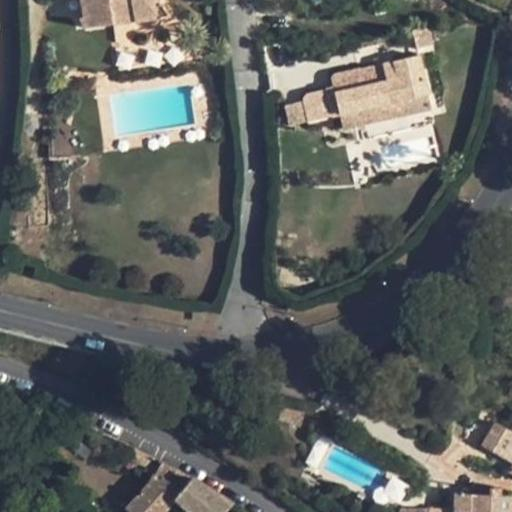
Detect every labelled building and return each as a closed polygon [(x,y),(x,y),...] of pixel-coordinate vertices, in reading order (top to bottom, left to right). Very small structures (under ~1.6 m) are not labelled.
[(166,12),(162,0),(77,0),(86,34),(166,12)] [(430,27),(412,30),(417,48),(434,45),(430,27)] [(428,94),(419,55),(392,61),(392,62),(360,70),(360,69),(336,74),(334,75),(333,75),(333,77),(332,77),(332,78),(332,80),(332,81),(332,82),(333,86),(339,116),(362,111),(404,101),(404,99),(428,94)] [(333,86),(314,90),(320,120),(339,116),(333,86)] [(404,101),(362,111),(365,125),(408,116),(404,101)] [(400,390),(425,398),(431,381),(406,373),(400,390)] [(303,414),(277,406),(273,421),(299,428),(303,414)] [(481,446),(511,462),(511,465),(509,470),(511,471),(511,426),(510,430),(495,422),(481,446)] [(192,477),(161,462),(149,484),(126,508),(130,511),(163,511),(176,499),(189,511),(223,511),(232,503),(192,477)] [(510,511),(511,509),(511,496),(455,493),(454,510),(430,510),(430,511),(510,511)]
